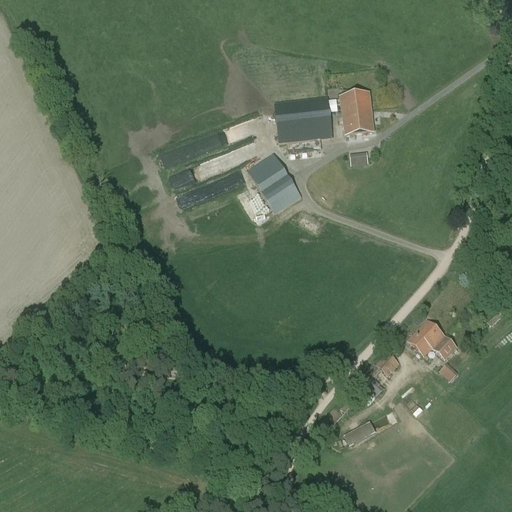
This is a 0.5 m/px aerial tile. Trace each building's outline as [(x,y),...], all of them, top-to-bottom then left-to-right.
[(369,95),(339,99),(344,138),(374,134),(369,95)] [(327,99),(273,105),(277,147),(278,147),(286,146),(320,142),(332,140),(330,118),(327,99)] [(294,153),(294,160),(317,158),(316,150),(311,150),(312,152),(294,153)] [(272,156),(247,174),(275,217),(302,199),(272,156)] [(353,157),(354,168),(372,167),(371,156),(353,157)] [(424,359),(432,350),(436,345),(438,346),(445,340),(426,322),(407,343),(424,359)] [(436,345),(432,350),(444,362),(456,350),(445,340),(438,346),(436,345)] [(354,395),(368,408),(383,392),(373,381),(380,373),(387,379),(399,366),(386,354),(360,380),(365,385),(354,395)] [(439,373),(449,384),(457,377),(446,366),(439,373)] [(340,411),(344,415),(358,400),(353,396),(340,411)] [(334,409),(317,426),(324,433),(336,421),(338,423),(343,417),(334,409)] [(374,424),(347,438),(352,449),(380,435),(374,424)]
